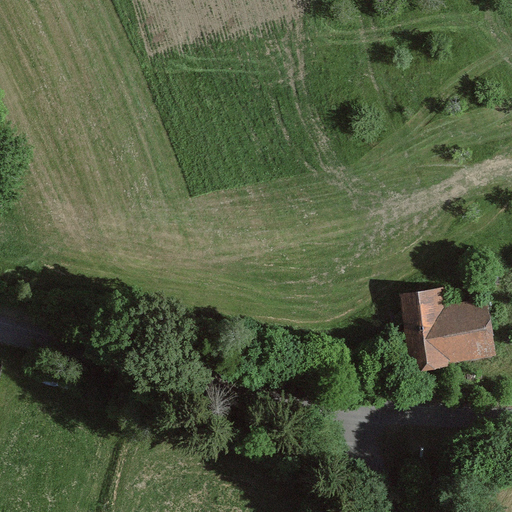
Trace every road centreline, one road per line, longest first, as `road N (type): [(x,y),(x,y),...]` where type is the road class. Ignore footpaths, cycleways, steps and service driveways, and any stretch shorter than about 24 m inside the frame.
road 1 (unclassified): [(0,327),(342,408)]
road 2 (unclassified): [(342,408),(511,421)]
